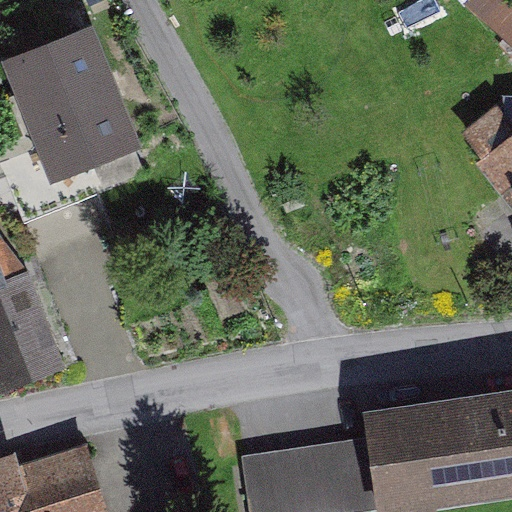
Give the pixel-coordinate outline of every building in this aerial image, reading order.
[(139,147),(87,26),(1,63),(53,184),(139,147)] [(511,144),(488,163),(511,192),(511,144)] [(0,197),(0,379),(66,352),(0,198),(0,197)] [(370,436),(241,454),(248,511),(337,511),(511,488),(511,382),(366,402),(370,436)] [(112,511),(92,440),(0,466),(0,511),(112,511)]
